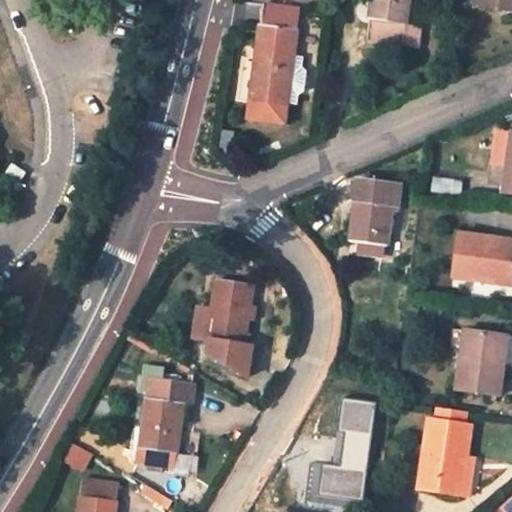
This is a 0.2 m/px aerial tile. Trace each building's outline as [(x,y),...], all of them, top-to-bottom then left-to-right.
[(373,0),(368,41),(402,46),(408,0),(373,0)] [(475,0),(474,5),(509,10),(510,0),(475,0)] [(299,11),(263,6),(253,86),(248,123),(284,127),(288,90),(299,11)] [(442,70),(445,77),(452,74),(449,67),(442,70)] [(511,132),(510,133),(502,194),(511,195),(511,132)] [(394,185),(359,181),(357,201),(351,241),(386,246),(391,206),(400,206),(402,192),(393,191),(394,185)] [(511,279),(511,274),(511,238),(458,231),(451,275),(478,279),(479,274),(511,279)] [(206,355),(246,377),(251,346),(243,345),(247,320),(253,321),(255,307),(249,306),(252,285),(216,280),(211,311),(196,308),(192,338),(208,340),(206,355)] [(511,335),(464,328),(454,388),(495,394),(500,357),(511,358),(511,335)] [(181,402),(188,403),(191,383),(148,378),(137,464),(173,469),(181,402)] [(419,486),(460,492),(465,455),(470,423),(426,417),(419,486)] [(473,456),(465,455),(460,492),(469,493),(473,456)] [(341,511),(347,463),(310,459),(303,511),(341,511)] [(112,511),(116,484),(81,480),(77,511),(112,511)] [(511,511),(511,498),(503,506),(507,511),(511,511)]
